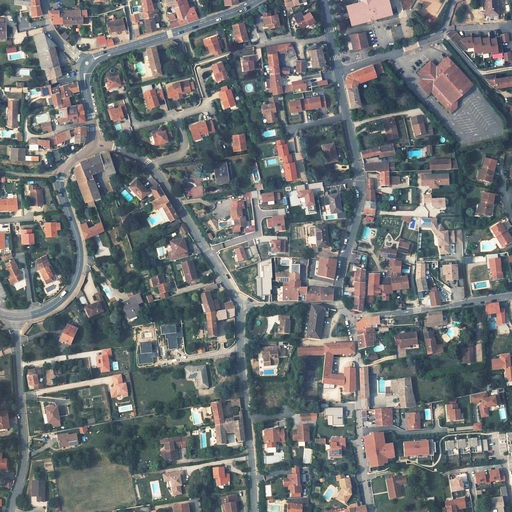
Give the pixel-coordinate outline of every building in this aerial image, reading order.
[(144,17),(144,20),(147,33),(156,30),(154,21),(159,20),(157,14),(156,14),(156,12),(155,9),(156,9),(154,4),(151,4),(150,0),(139,0),(141,6),(141,9),(135,10),(135,13),(131,14),(132,22),(134,22),(135,24),(137,23),(137,21),(138,21),(138,19),(144,17)] [(282,0),(285,8),(294,5),(294,4),(297,3),(298,4),(302,2),(301,0),(282,0)] [(362,0),(363,2),(349,6),(351,11),(349,11),(352,20),(353,20),(355,24),(380,16),(385,14),(385,15),(392,13),(389,5),(388,5),(387,1),(388,1),(387,0),(362,0)] [(410,9),(415,0),(400,0),(404,11),(410,9)] [(496,0),(485,0),(485,2),(487,2),(488,14),(498,13),(497,1),(496,0)] [(40,5),(39,2),(32,3),(33,6),(31,6),(31,7),(28,7),(28,12),(32,11),(32,17),(42,15),(40,8),(40,5)] [(187,3),(182,5),(187,21),(197,18),(192,7),(189,8),(187,3)] [(182,5),(174,8),(177,17),(180,24),(187,21),(182,5)] [(280,26),(277,14),(271,16),(270,12),(264,14),(266,23),(271,22),(272,28),(280,26)] [(305,26),(307,25),(308,26),(313,22),(308,13),(303,16),(300,12),(292,16),(297,24),(296,26),(299,27),(300,30),(304,28),(305,26)] [(174,16),(168,15),(171,27),(180,24),(177,17),(175,18),(174,16)] [(67,16),(49,16),(49,18),(52,23),(55,23),(63,23),(63,24),(65,24),(65,26),(71,26),(71,23),(82,23),(82,16),(80,16),(77,16),(67,16)] [(122,19),(107,23),(110,33),(124,30),(122,19)] [(243,22),(232,25),(237,42),(246,40),(243,31),(245,30),(243,22)] [(26,31),(18,32),(17,27),(12,27),(13,38),(27,37),(26,31)] [(365,32),(351,35),(354,49),(367,46),(365,32)] [(456,33),(451,38),(463,52),(468,47),(461,40),(463,38),(457,32),(456,33)] [(44,33),(34,35),(41,63),(58,59),(54,46),(56,46),(45,35),(44,33)] [(495,38),(489,39),(491,52),(491,54),(503,52),(501,42),(500,38),(500,35),(495,36),(495,38)] [(103,36),(96,38),(99,48),(106,46),(103,36)] [(207,39),(211,53),(215,51),(221,49),(217,36),(207,39)] [(463,37),(463,38),(461,40),(468,47),(473,47),(472,38),(471,36),(463,37)] [(480,36),(472,38),(473,47),(474,53),(482,52),(480,38),(480,36)] [(489,37),(480,38),(482,52),(482,53),(491,52),(489,39),(489,37)] [(147,48),(153,76),(161,74),(160,67),(156,50),(164,48),(164,47),(163,43),(159,44),(147,48)] [(290,44),(267,47),(268,55),(276,54),(285,51),(285,50),(292,47),(290,44)] [(292,47),(285,50),(285,51),(288,57),(296,54),(293,47),(292,47)] [(310,50),(311,59),(314,59),(315,66),(323,65),(321,49),(310,50)] [(276,54),(268,55),(270,74),(279,73),(289,74),(289,68),(278,67),(276,54)] [(254,55),(244,56),(244,62),(243,62),(244,71),(254,69),(253,65),(253,61),(255,61),(254,55)] [(430,62),(418,72),(424,78),(423,81),(422,87),(428,93),(431,90),(450,112),(456,106),(456,98),(471,84),(447,58),(436,68),(430,62)] [(58,59),(41,63),(42,70),(45,70),(53,68),(59,67),(58,59)] [(305,61),(297,61),(297,71),(306,72),(305,61)] [(222,62),(211,65),(214,72),(216,72),(219,80),(227,77),(222,62)] [(381,62),(372,65),(376,75),(384,72),(381,62)] [(364,68),(355,72),(359,82),(360,81),(367,78),(376,75),(372,65),(364,68)] [(61,75),(59,67),(53,68),(54,73),(46,75),(47,81),(48,82),(50,81),(49,80),(61,75)] [(355,72),(348,75),(346,82),(347,86),(355,84),(359,82),(355,72)] [(279,73),(270,74),(271,84),(272,90),(273,94),(295,91),(294,88),(307,86),(306,79),(293,82),(294,85),(283,86),(281,87),(280,78),(279,73)] [(115,84),(119,83),(119,84),(125,83),(123,75),(118,76),(118,74),(107,77),(109,85),(115,84)] [(495,75),(484,76),(493,85),(496,84),(496,87),(511,84),(511,76),(495,79),(495,75)] [(173,87),(168,88),(170,97),(175,96),(176,98),(183,97),(182,93),(191,91),(188,80),(173,84),(173,87)] [(79,90),(78,82),(58,87),(60,99),(68,97),(71,96),(70,93),(79,91),(79,90)] [(152,90),(151,84),(142,86),(143,92),(152,90)] [(355,84),(347,86),(351,107),(360,105),(359,100),(355,84)] [(58,104),(61,104),(60,99),(58,87),(51,88),(50,85),(49,85),(45,86),(41,87),(39,87),(42,97),(51,94),(54,106),(58,104)] [(152,90),(143,92),(146,100),(147,99),(149,102),(150,107),(159,105),(157,100),(164,98),(162,91),(155,93),(154,89),(152,90)] [(230,89),(220,92),(223,101),(224,101),(226,108),(236,105),(230,89)] [(276,104),(275,96),(270,97),(271,103),(268,103),(263,104),(264,113),(265,113),(267,122),(275,121),(274,111),(272,105),(276,104)] [(319,96),(304,99),(305,109),(310,108),(310,107),(313,107),(320,106),(319,96)] [(68,97),(60,99),(61,104),(62,108),(59,109),(60,117),(67,117),(67,119),(73,119),(73,123),(78,123),(77,118),(78,118),(76,105),(70,106),(68,97)] [(304,99),(289,102),(291,112),(298,110),(301,109),(301,110),(305,109),(304,99)] [(85,120),(82,104),(76,105),(78,118),(77,118),(78,123),(85,121),(85,120)] [(110,110),(113,119),(118,117),(122,116),(123,116),(123,114),(128,112),(125,104),(120,106),(120,107),(110,110)] [(7,115),(10,117),(10,119),(7,121),(7,126),(9,127),(16,127),(16,121),(15,121),(15,120),(15,115),(15,114),(16,114),(16,106),(12,106),(12,108),(10,109),(9,109),(7,111),(7,115)] [(421,116),(411,118),(415,136),(425,134),(425,136),(433,134),(431,126),(424,127),(421,116)] [(393,117),(384,119),(385,124),(384,124),(388,140),(398,138),(393,117)] [(200,123),(190,126),(193,137),(200,136),(200,134),(208,131),(215,129),(212,121),(205,123),(200,125),(200,123)] [(51,122),(42,124),(44,131),(53,129),(51,122)] [(86,133),(86,127),(75,128),(46,140),(38,139),(38,144),(45,144),(45,147),(49,147),(49,144),(53,143),(53,142),(57,142),(57,144),(75,136),(75,142),(84,140),(86,133)] [(155,144),(168,141),(167,138),(171,137),(169,127),(164,129),(164,131),(161,131),(152,134),(155,144)] [(244,134),(233,135),(234,144),(234,147),(236,146),(236,150),(246,149),(244,134)] [(284,144),(284,139),(277,140),(280,158),(283,157),(288,156),(288,154),(286,143),(284,144)] [(333,143),(322,145),(325,156),(327,156),(328,161),(337,160),(333,143)] [(392,145),(361,152),(363,158),(372,157),(372,154),(379,153),(380,158),(394,155),(392,147),(392,145)] [(24,160),(25,149),(11,148),(11,153),(14,154),(13,159),(24,160)] [(109,152),(100,154),(104,168),(106,175),(107,175),(115,172),(109,152)] [(100,154),(80,161),(80,163),(87,180),(86,180),(93,199),(104,195),(102,189),(98,190),(91,174),(104,168),(100,154)] [(291,157),(283,159),(287,180),(297,178),(294,162),(292,162),(291,157)] [(490,160),(485,158),(480,179),(489,182),(490,177),(492,177),(496,161),(490,160)] [(432,170),(451,169),(451,160),(420,162),(420,170),(432,170)] [(226,162),(214,164),(217,183),(229,182),(226,162)] [(80,163),(75,166),(75,167),(73,170),(85,202),(87,201),(89,208),(95,206),(93,199),(86,180),(87,180),(80,163)] [(388,164),(364,165),(365,172),(376,171),(380,173),(388,172),(389,172),(388,164)] [(258,168),(251,170),(255,186),(262,184),(258,168)] [(388,177),(388,172),(380,173),(381,186),(389,186),(388,184),(397,184),(397,179),(397,177),(396,177),(388,177)] [(448,174),(422,175),(422,185),(430,185),(439,185),(449,184),(448,174)] [(147,189),(137,178),(130,184),(138,192),(135,194),(140,199),(146,193),(149,197),(153,195),(156,199),(165,194),(160,187),(159,185),(148,190),(147,189)] [(31,190),(32,190),(33,196),(31,196),(32,205),(43,204),(42,189),(36,189),(36,185),(29,185),(29,190),(31,190)] [(202,185),(180,188),(187,200),(204,197),(202,185)] [(121,193),(129,202),(133,198),(125,189),(121,193)] [(373,191),(367,190),(366,202),(365,209),(376,209),(375,203),(375,200),(374,190),(373,190),(373,191)] [(305,214),(315,213),(313,191),(299,192),(301,209),(305,209),(305,214)] [(280,193),(262,194),(263,203),(281,200),(280,193)] [(494,195),(483,193),(479,214),(489,216),(489,211),(492,211),(494,195)] [(178,215),(165,194),(156,199),(152,202),(156,209),(162,206),(170,220),(178,215)] [(329,204),(331,213),(341,212),(338,194),(324,196),(325,204),(329,204)] [(446,198),(432,198),(432,194),(423,195),(424,203),(432,203),(432,209),(446,208),(446,198)] [(0,208),(8,208),(8,210),(17,210),(17,198),(0,199),(0,208)] [(242,209),(232,210),(233,219),(235,219),(236,226),(233,227),(234,232),(240,231),(239,228),(244,227),(244,223),(246,222),(245,217),(243,217),(242,209)] [(284,215),(272,217),(272,218),(268,219),(268,228),(278,227),(279,232),(286,231),(284,215)] [(365,222),(373,224),(374,218),(366,216),(365,222)] [(437,218),(420,217),(419,227),(432,227),(438,237),(441,237),(440,232),(438,232),(435,228),(438,226),(437,224),(437,218)] [(56,222),(45,223),(46,236),(57,236),(56,222)] [(88,228),(82,231),(83,231),(85,237),(85,238),(104,230),(101,222),(96,224),(96,227),(95,227),(94,226),(88,228)] [(501,223),(491,229),(496,237),(498,236),(504,246),(511,240),(511,239),(507,232),(506,232),(501,223)] [(183,224),(178,226),(179,227),(180,229),(183,233),(187,231),(183,224)] [(326,225),(315,226),(317,248),(328,247),(328,245),(326,225)] [(438,226),(435,228),(438,232),(440,232),(441,237),(438,237),(439,245),(442,245),(442,249),(440,249),(441,254),(449,253),(448,241),(454,241),(454,242),(463,242),(462,231),(445,232),(441,225),(438,226)] [(31,229),(21,230),(22,234),(23,234),(24,243),(34,243),(33,233),(31,233),(31,229)] [(182,239),(171,242),(176,260),(187,257),(182,239)] [(286,241),(272,240),(272,252),(286,253),(286,241)] [(397,251),(382,249),(381,257),(391,258),(388,270),(392,271),(392,277),(387,278),(378,278),(379,275),(369,275),(367,302),(371,302),(372,295),(381,295),(381,293),(387,293),(392,293),(392,290),(409,288),(408,277),(402,277),(400,272),(401,262),(403,253),(408,254),(411,245),(399,242),(397,251)] [(249,256),(258,254),(256,246),(247,248),(249,256)] [(244,247),(236,250),(240,262),(248,259),(244,247)] [(361,255),(353,254),(351,262),(359,263),(361,255)] [(46,256),(37,260),(39,264),(38,265),(40,270),(41,269),(44,274),(46,278),(55,274),(50,264),(49,265),(47,260),(48,260),(46,256)] [(336,260),(320,259),(318,276),(335,279),(336,260)] [(500,259),(488,260),(488,265),(489,265),(490,273),(492,273),(493,279),(503,278),(502,272),(501,272),(500,259)] [(13,260),(6,263),(8,268),(6,269),(10,277),(12,277),(15,282),(23,278),(13,260)] [(182,264),(187,282),(197,279),(192,261),(182,264)] [(428,264),(417,264),(416,279),(420,298),(424,297),(423,291),(427,290),(425,278),(424,269),(428,268),(428,264)] [(443,265),(444,281),(459,280),(459,264),(443,265)] [(365,270),(357,267),(356,271),(355,282),(354,297),(363,298),(364,292),(365,277),(365,270)] [(299,274),(276,273),(276,275),(275,281),(281,281),(283,281),(286,281),(299,282),(299,274)] [(158,287),(160,294),(161,299),(168,297),(167,292),(170,291),(168,284),(165,284),(163,275),(152,278),(155,287),(158,287)] [(299,282),(286,281),(286,286),(283,286),(283,294),(283,301),(289,300),(298,301),(297,295),(306,295),(306,287),(299,288),(299,282)] [(314,288),(306,287),(306,295),(297,295),(298,301),(305,301),(320,300),(320,288),(317,289),(314,288)] [(333,290),(320,288),(320,300),(332,300),(333,290)] [(431,294),(430,294),(432,306),(432,307),(441,306),(440,302),(438,292),(434,293),(433,291),(431,292),(431,294)] [(89,317),(102,311),(102,310),(106,309),(99,292),(95,294),(98,302),(85,308),(89,317)] [(205,313),(206,314),(214,312),(214,311),(220,309),(217,300),(211,302),(208,293),(200,295),(203,304),(205,313)] [(363,298),(354,297),(354,310),(361,312),(362,311),(363,298)] [(134,298),(123,303),(129,319),(141,314),(134,298)] [(500,303),(485,303),(486,315),(496,314),(497,324),(506,324),(505,308),(500,308),(500,303)] [(320,307),(311,305),(306,337),(320,339),(320,335),(317,334),(320,315),(323,316),(327,316),(329,309),(320,307)] [(234,308),(226,310),(227,319),(230,318),(235,315),(234,308)] [(214,312),(206,314),(208,338),(217,337),(215,321),(221,320),(221,322),(224,321),(223,319),(227,319),(226,310),(225,310),(214,312)] [(441,312),(427,314),(428,321),(424,321),(425,326),(427,325),(429,327),(435,326),(434,321),(442,320),(441,316),(446,315),(445,311),(441,312)] [(442,320),(434,321),(435,326),(442,325),(447,324),(446,315),(441,316),(442,320)] [(285,333),(284,320),(282,320),(282,316),(273,316),(274,321),(275,321),(276,327),(275,327),(274,329),(274,331),(276,333),(285,333)] [(361,320),(356,323),(357,330),(371,327),(370,325),(380,324),(379,319),(379,316),(369,318),(361,320)] [(77,329),(67,324),(60,340),(70,345),(77,329)] [(426,326),(422,327),(427,354),(436,352),(435,346),(434,338),(433,339),(431,339),(430,332),(428,333),(426,326)] [(371,327),(357,330),(357,335),(358,337),(359,349),(373,346),(373,340),(375,340),(374,328),(371,328),(371,327)] [(415,333),(399,334),(399,335),(394,336),(395,344),(400,344),(400,345),(409,344),(409,345),(416,344),(415,333)] [(353,342),(324,344),(324,347),(325,354),(332,354),(354,352),(353,343),(353,342)] [(275,345),(257,346),(258,363),(268,363),(269,362),(270,362),(271,360),(272,359),(272,358),(271,357),(271,353),(275,353),(275,354),(279,354),(278,346),(275,347),(275,345)] [(202,348),(198,349),(199,354),(202,354),(203,359),(206,358),(205,353),(204,346),(202,347),(202,348)] [(298,356),(325,354),(324,347),(297,349),(298,356)] [(461,348),(462,363),(474,362),(474,347),(461,348)] [(96,356),(97,368),(100,368),(101,372),(111,371),(109,356),(112,356),(111,348),(102,349),(103,356),(96,356)] [(506,369),(507,382),(511,381),(511,366),(510,353),(499,354),(500,358),(491,359),(492,370),(506,369)] [(332,354),(325,354),(324,362),(332,361),(332,354)] [(332,361),(324,362),(322,383),(339,385),(339,380),(336,380),(337,375),(330,375),(332,361)] [(378,364),(371,366),(371,373),(379,373),(378,364)] [(205,366),(185,369),(186,378),(194,377),(194,376),(196,376),(198,389),(208,387),(205,366)] [(367,367),(359,369),(361,399),(368,398),(367,376),(367,372),(367,367)] [(39,368),(30,370),(31,377),(28,377),(30,386),(34,385),(35,391),(44,389),(42,383),(38,383),(37,378),(41,377),(39,368)] [(348,368),(346,368),(344,376),(343,385),(346,393),(355,390),(355,369),(348,368)] [(121,374),(113,376),(114,386),(113,387),(110,391),(111,398),(116,397),(118,395),(122,394),(127,393),(125,384),(122,384),(121,374)] [(410,378),(399,379),(399,387),(399,393),(412,392),(410,378)] [(399,379),(390,381),(391,387),(391,388),(399,387),(399,379)] [(488,398),(487,391),(470,395),(471,404),(479,402),(479,400),(483,399),(484,402),(482,402),(480,405),(481,413),(488,412),(487,407),(497,405),(496,403),(500,402),(499,394),(492,396),(492,397),(488,398)] [(412,396),(399,397),(400,408),(415,406),(419,405),(418,402),(415,403),(413,395),(412,396)] [(240,398),(231,400),(232,408),(241,407),(240,398)] [(220,402),(211,403),(214,418),(222,416),(220,405),(220,402)] [(343,425),(343,407),(329,407),(328,403),(320,403),(320,408),(324,408),(324,415),(333,415),(333,425),(343,425)] [(457,405),(447,405),(447,411),(449,411),(449,415),(450,421),(460,420),(459,410),(457,410),(457,405)] [(57,407),(46,409),(47,417),(49,417),(50,423),(59,421),(57,407)] [(7,411),(0,412),(0,429),(9,428),(7,411)] [(418,413),(408,413),(409,419),(409,423),(407,423),(408,430),(420,429),(418,413)] [(222,416),(214,418),(215,425),(224,424),(223,420),(222,416)] [(244,440),(242,420),(224,424),(215,425),(217,445),(226,444),(225,433),(238,431),(236,438),(238,442),(243,442),(244,440)] [(298,439),(303,439),(303,441),(308,440),(308,424),(300,425),(300,427),(297,427),(297,429),(292,430),(293,434),(293,439),(298,439)] [(274,430),(269,430),(269,429),(265,429),(265,430),(263,430),(264,433),(264,436),(266,435),(267,447),(275,446),(274,441),(283,440),(282,429),(278,429),(277,428),(273,428),(274,430)] [(395,457),(393,444),(385,445),(383,445),(381,432),(378,433),(378,432),(370,434),(370,436),(366,437),(367,442),(365,442),(366,454),(368,454),(369,458),(370,465),(383,463),(388,463),(387,458),(395,457)] [(68,434),(57,436),(59,446),(65,445),(65,446),(78,444),(76,434),(68,436),(68,434)] [(180,437),(167,439),(168,443),(165,444),(166,451),(161,452),(162,456),(166,462),(177,460),(176,449),(175,449),(174,446),(181,445),(180,437)] [(330,444),(331,450),(329,450),(329,456),(340,456),(340,449),(343,449),(343,443),(338,443),(338,438),(330,438),(330,444)] [(489,451),(488,439),(478,440),(475,441),(475,438),(469,439),(469,441),(466,442),(463,442),(463,440),(458,440),(458,443),(454,443),(452,443),(451,441),(446,442),(447,450),(452,450),(453,455),(459,454),(459,449),(464,448),(465,454),(471,453),(470,448),(476,447),(476,452),(489,451)] [(434,456),(433,440),(426,441),(426,440),(414,441),(415,443),(404,443),(405,457),(419,456),(419,458),(428,457),(428,456),(434,456)] [(223,468),(213,469),(214,478),(217,478),(218,486),(227,485),(227,481),(229,481),(229,477),(224,477),(224,475),(223,468)] [(505,480),(504,474),(503,473),(498,473),(498,469),(489,471),(489,475),(484,476),(484,472),(474,474),(476,484),(485,482),(485,484),(491,483),(490,481),(499,479),(500,481),(505,480)] [(180,480),(179,471),(162,474),(164,481),(167,481),(169,491),(171,491),(172,495),(178,494),(176,486),(175,482),(177,482),(177,481),(180,480)] [(299,484),(299,478),(298,473),(293,474),(287,474),(287,477),(284,477),(285,485),(288,485),(288,488),(290,488),(290,492),(301,491),(301,484),(299,484)] [(405,476),(389,479),(386,480),(387,485),(389,484),(392,498),(401,496),(400,491),(399,485),(406,483),(405,476)] [(449,480),(452,492),(465,489),(462,477),(449,480)] [(343,479),(339,480),(341,490),(339,494),(341,495),(338,499),(344,503),(350,494),(349,489),(351,489),(348,478),(343,479)] [(44,481),(32,481),(32,496),(37,496),(38,496),(38,501),(39,501),(44,501),(44,481)] [(487,507),(487,511),(504,511),(502,497),(507,497),(505,486),(500,487),(501,495),(500,498),(491,499),(492,506),(487,507)] [(226,504),(227,511),(238,511),(238,509),(240,509),(237,496),(225,498),(223,498),(224,505),(226,504)] [(457,500),(445,502),(445,507),(446,507),(447,511),(455,511),(455,509),(465,508),(464,501),(465,501),(465,499),(464,499),(463,498),(462,499),(462,496),(457,497),(457,500)] [(296,504),(288,503),(288,509),(292,509),(291,511),(301,511),(302,505),(307,505),(308,497),(295,498),(296,504)]
